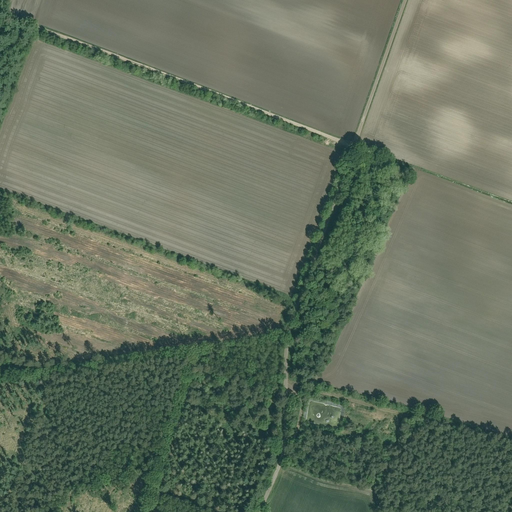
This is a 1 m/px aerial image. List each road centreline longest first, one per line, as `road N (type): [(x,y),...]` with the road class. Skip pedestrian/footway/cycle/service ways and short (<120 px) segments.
road 1 (track): [(258,511),(282,451),(292,313),(403,0)]
road 2 (track): [(0,14),(351,145)]
